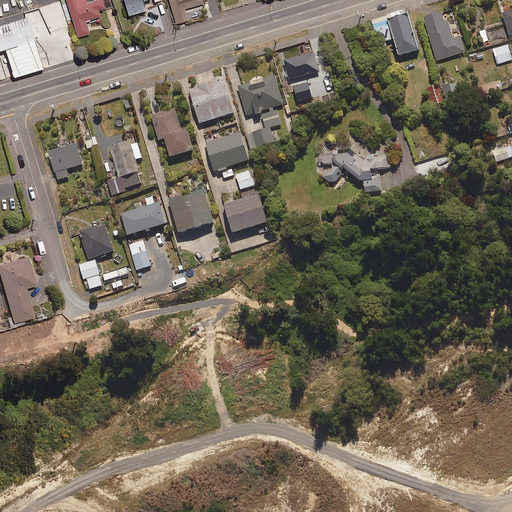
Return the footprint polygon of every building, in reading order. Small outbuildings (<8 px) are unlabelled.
[(96,5),(102,4),(102,6),(111,3),(110,0),(60,0),(66,20),(72,18),(76,34),(88,30),(86,21),(100,17),(96,5)] [(123,0),(127,10),(144,5),(142,0),(123,0)] [(168,0),(174,21),(187,17),(183,6),(201,0),(168,0)] [(511,33),(511,8),(502,12),(511,35),(511,33)] [(447,19),(444,20),(441,10),(423,16),(437,59),(465,51),(460,35),(453,37),(447,19)] [(373,24),(379,47),(395,43),(399,56),(418,51),(408,14),(394,18),(373,24)] [(29,18),(0,26),(0,52),(6,50),(14,78),(44,69),(29,18)] [(488,40),(485,29),(479,31),(482,42),(488,40)] [(497,64),(511,59),(511,57),(508,44),(493,49),(497,64)] [(289,79),(319,70),(313,51),(283,59),(289,79)] [(252,113),(252,115),(261,113),(265,127),(281,122),(277,106),(283,104),(275,74),(238,84),(246,114),(252,113)] [(201,123),(236,112),(225,78),(190,89),(201,123)] [(462,101),(456,80),(443,84),(448,104),(462,101)] [(433,104),(444,101),(438,81),(427,85),(433,104)] [(297,100),(311,97),(308,82),(294,85),(297,100)] [(187,127),(181,129),(174,106),(151,114),(158,138),(164,136),(170,156),(194,149),(187,127)] [(85,149),(95,146),(89,126),(79,130),(85,149)] [(275,140),(271,127),(249,133),(253,146),(275,140)] [(207,155),(210,155),(215,170),(218,169),(219,171),(228,169),(227,167),(249,159),(241,132),(203,144),(207,155)] [(125,136),(127,142),(110,147),(119,179),(108,182),(111,195),(125,191),(125,189),(135,186),(132,174),(140,172),(136,161),(142,159),(135,133),(125,136)] [(66,168),(82,163),(76,141),(48,149),(57,179),(69,176),(66,168)] [(496,160),(511,154),(511,148),(511,144),(493,149),(496,160)] [(381,192),(380,169),(394,168),(393,154),(360,156),(350,149),(321,152),(316,159),(316,173),(329,182),(336,182),(342,176),(342,168),(343,167),(364,181),(365,193),(381,192)] [(234,175),(232,169),(222,172),(224,178),(234,175)] [(240,188),(253,184),(249,169),(236,173),(240,188)] [(179,235),(214,224),(204,190),(169,200),(179,235)] [(233,231),(267,220),(258,192),(224,203),(233,231)] [(159,200),(154,202),(152,195),(145,197),(147,204),(120,212),(127,233),(165,221),(159,200)] [(90,259),(115,249),(104,221),(79,231),(90,259)] [(136,269),(151,265),(143,239),(129,243),(136,269)] [(24,286),(34,283),(26,255),(0,262),(0,279),(12,320),(32,314),(24,286)] [(83,278),(99,273),(95,259),(79,264),(83,278)] [(104,280),(119,275),(117,269),(103,274),(104,280)]
